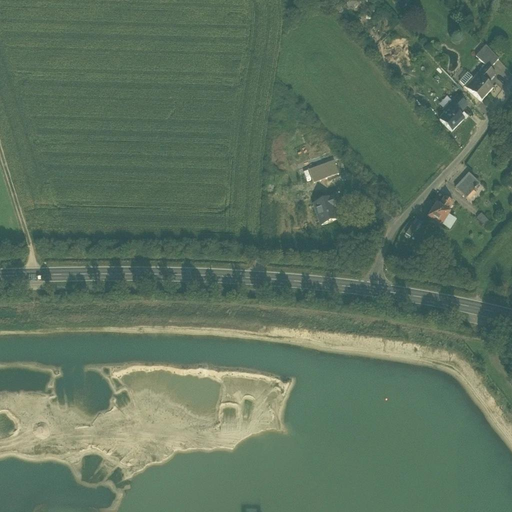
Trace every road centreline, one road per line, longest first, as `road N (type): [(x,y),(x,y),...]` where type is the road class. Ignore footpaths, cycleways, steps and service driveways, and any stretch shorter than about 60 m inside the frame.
road 1 (tertiary): [(373,288),(241,277),(0,275)]
road 2 (unclassified): [(373,288),(396,222),(511,87)]
road 3 (tertiary): [(511,318),(373,288)]
road 4 (track): [(34,273),(0,139)]
